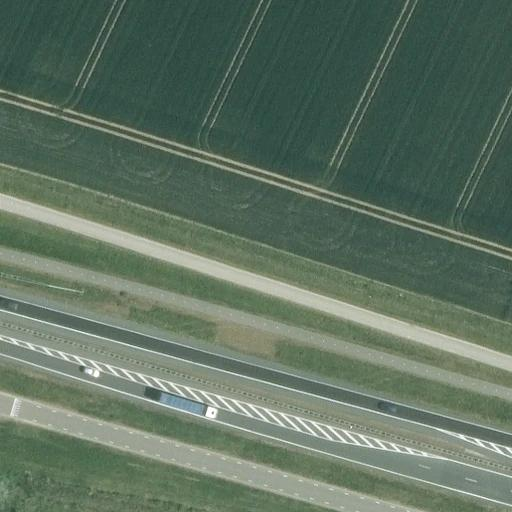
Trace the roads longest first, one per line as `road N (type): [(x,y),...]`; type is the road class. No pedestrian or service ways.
road 1 (unclassified): [(511,357),(0,205)]
road 2 (trunk): [(0,349),(326,447),(511,492)]
road 3 (trunk): [(511,444),(0,306)]
road 4 (unclassified): [(0,404),(371,511)]
